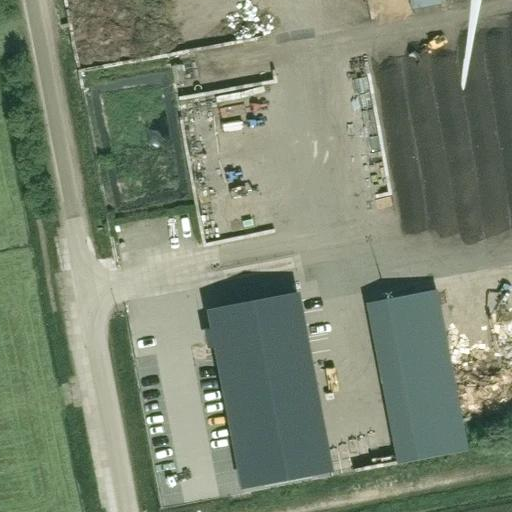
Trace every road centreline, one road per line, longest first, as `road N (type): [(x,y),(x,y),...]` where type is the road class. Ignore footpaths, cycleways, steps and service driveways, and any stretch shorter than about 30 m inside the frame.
road 1 (unclassified): [(129,511),(33,0)]
road 2 (unclassified): [(511,468),(299,511)]
